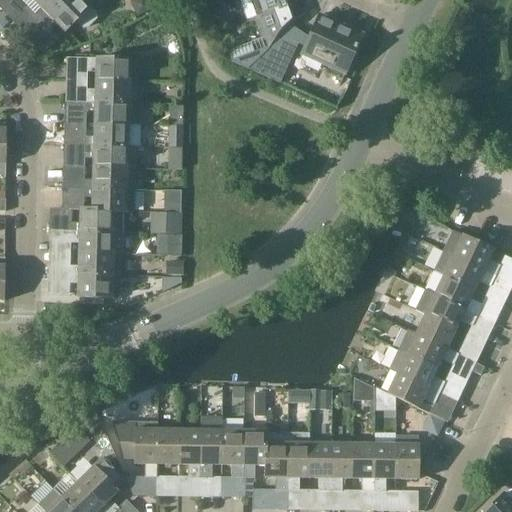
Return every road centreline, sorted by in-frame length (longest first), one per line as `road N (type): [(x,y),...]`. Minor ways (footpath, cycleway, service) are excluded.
road 1 (residential): [(42,375),(263,273),(325,210),(359,138)]
road 2 (residential): [(0,67),(20,97),(25,123),(23,331)]
road 3 (residential): [(511,209),(359,138)]
road 4 (residential): [(443,511),(511,379)]
road 5 (residential): [(359,138),(412,28)]
